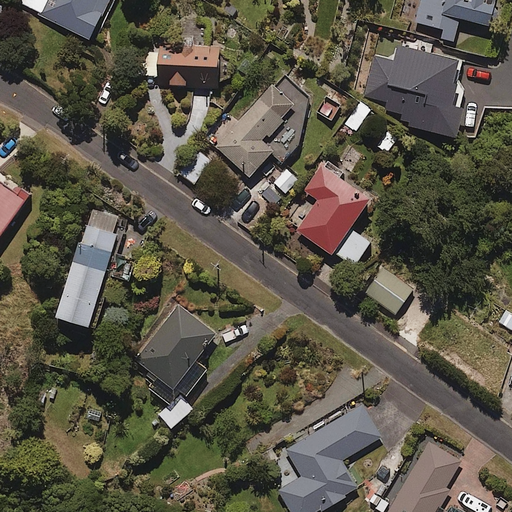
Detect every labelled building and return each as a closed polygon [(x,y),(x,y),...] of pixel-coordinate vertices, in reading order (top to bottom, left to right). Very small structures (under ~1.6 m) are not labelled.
[(109,0),(19,0),(18,4),(90,39),(109,0)] [(443,41),(455,44),(460,19),(490,25),(495,0),(422,0),(417,23),(446,29),(443,41)] [(170,78),(170,84),(218,85),(219,46),(160,44),(160,52),(148,52),(148,78),(170,78)] [(231,114),(209,138),(249,175),(272,150),(283,160),(300,142),(310,97),(283,72),(238,120),(231,114)] [(371,111),(361,102),(347,118),(357,127),(371,111)] [(401,138),(391,129),(377,145),(387,154),(401,138)] [(176,171),(194,185),(212,162),(194,148),(176,171)] [(332,254),(371,198),(340,177),(344,172),(326,160),(305,191),(317,200),(297,230),(332,254)] [(299,180),(288,169),(275,183),(286,193),(299,180)] [(0,236),(26,200),(0,181),(0,236)] [(119,217),(92,209),(82,242),(80,241),(57,317),(89,326),(117,234),(114,233),(119,217)] [(371,241),(355,231),(341,254),(357,264),(371,241)] [(137,254),(120,249),(113,274),(130,279),(137,254)] [(413,289),(384,268),(366,293),(395,314),(413,289)] [(178,303),(134,358),(175,390),(177,387),(186,394),(207,368),(197,360),(217,335),(178,303)] [(511,313),(507,311),(499,322),(511,329),(511,313)] [(194,409),(182,395),(160,414),(172,428),(194,409)] [(383,437),(364,405),(287,450),(303,476),(279,490),(292,511),(318,511),(360,488),(343,460),(383,437)] [(453,511),(443,506),(452,490),(447,487),(463,460),(429,440),(387,511),(453,511)]
